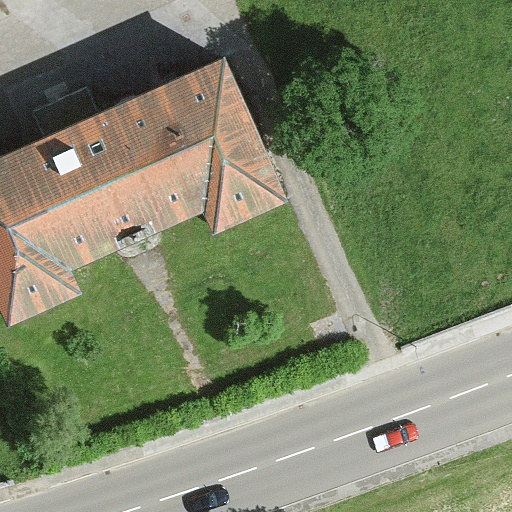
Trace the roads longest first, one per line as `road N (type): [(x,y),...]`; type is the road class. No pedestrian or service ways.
road 1 (residential): [(403,414),(223,0)]
road 2 (primary): [(403,414),(124,511)]
